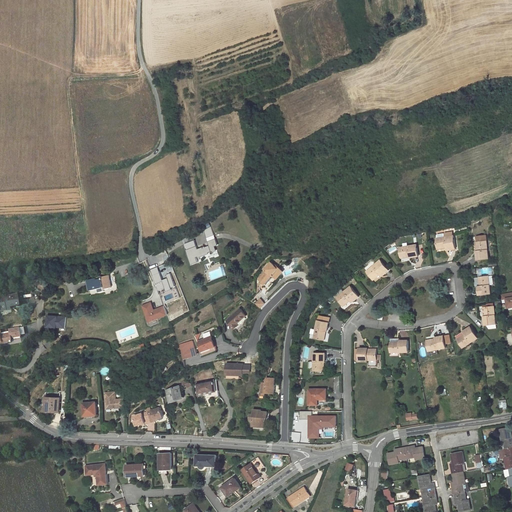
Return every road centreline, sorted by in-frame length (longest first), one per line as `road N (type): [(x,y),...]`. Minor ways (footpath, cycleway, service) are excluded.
road 1 (residential): [(0,390),(52,432),(282,447),(309,463)]
road 2 (unclassified): [(142,250),(130,183),(133,168),(163,140),(138,49),(139,0)]
road 3 (residential): [(511,416),(396,434),(374,456)]
